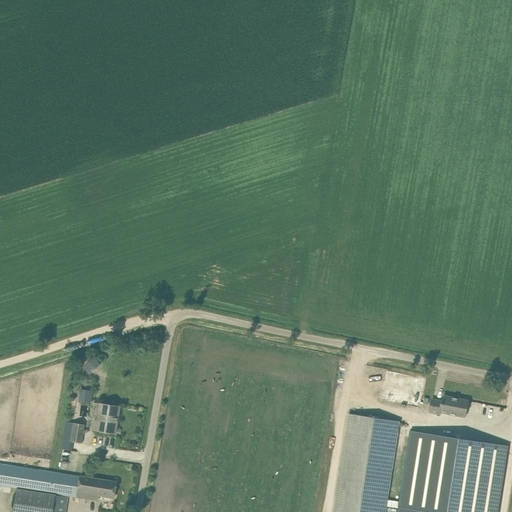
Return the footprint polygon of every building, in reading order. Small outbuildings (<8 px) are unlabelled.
[(91,357),(83,369),(91,374),(98,362),(91,357)] [(380,400),(419,409),(426,379),(386,370),(380,400)] [(76,402),(89,404),(91,390),(78,388),(76,402)] [(443,396),(442,401),(432,399),(429,413),(441,415),(442,413),(464,418),(468,401),(443,396)] [(119,407),(100,404),(98,420),(96,419),(94,430),(115,433),(119,407)] [(349,414),(333,511),(384,511),(396,435),(409,437),(410,431),(412,421),(403,420),(349,414)] [(73,441),(82,442),(85,425),(65,422),(61,449),(72,451),(73,441)] [(497,511),(507,446),(410,431),(409,437),(397,511),(497,511)] [(0,463),(0,486),(17,489),(13,511),(53,511),(56,495),(68,497),(88,498),(98,500),(99,495),(114,497),(116,482),(107,480),(0,463)]
